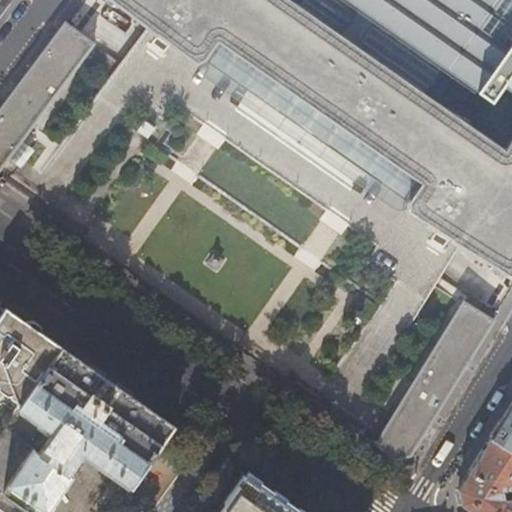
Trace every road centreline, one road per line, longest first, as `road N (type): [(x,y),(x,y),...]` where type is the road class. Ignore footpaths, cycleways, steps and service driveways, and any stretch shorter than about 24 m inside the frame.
road 1 (secondary): [(379,511),(0,247)]
road 2 (residential): [(511,347),(412,511)]
